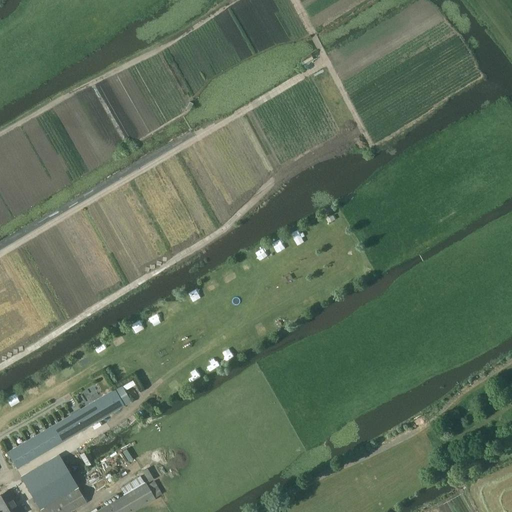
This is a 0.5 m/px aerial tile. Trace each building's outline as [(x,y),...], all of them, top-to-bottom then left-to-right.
[(324,220),(329,227),(337,222),(333,214),(324,220)] [(367,261),(358,265),(361,273),(370,269),(367,261)] [(214,278),(208,281),(215,292),(221,289),(214,278)] [(288,307),(293,316),(303,310),(299,302),(288,307)] [(148,315),(153,323),(161,319),(156,311),(148,315)] [(68,379),(77,373),(70,361),(61,367),(68,379)] [(133,380),(122,386),(125,390),(135,384),(133,380)] [(16,447),(8,452),(16,465),(17,468),(74,434),(124,405),(131,401),(121,385),(114,389),(65,418),(16,447)] [(42,511),(68,511),(86,502),(61,459),(24,480),(42,511)] [(155,498),(162,493),(155,481),(148,485),(146,483),(146,484),(141,477),(122,488),(125,494),(95,511),(132,511),(156,499),(155,498)] [(0,511),(20,511),(21,511),(13,497),(14,496),(11,490),(9,491),(8,489),(0,494),(0,511)]
